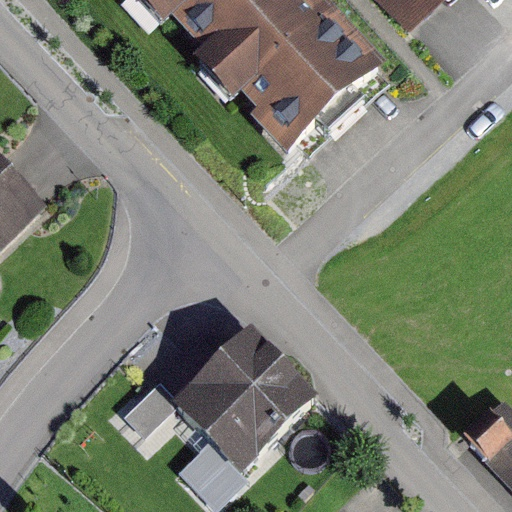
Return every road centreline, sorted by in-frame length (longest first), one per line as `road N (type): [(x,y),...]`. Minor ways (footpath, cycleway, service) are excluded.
road 1 (residential): [(207,234),(459,511)]
road 2 (residential): [(207,234),(148,288),(0,468)]
road 3 (residential): [(0,18),(207,234)]
